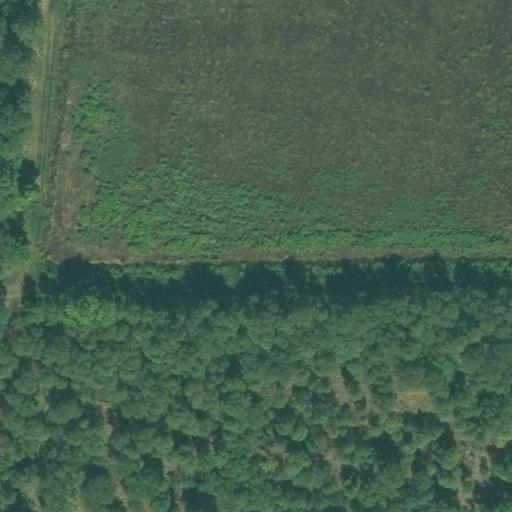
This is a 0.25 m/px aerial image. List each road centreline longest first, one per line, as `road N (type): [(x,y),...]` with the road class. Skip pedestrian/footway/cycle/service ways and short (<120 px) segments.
road 1 (track): [(0,293),(511,281)]
road 2 (track): [(19,293),(52,0)]
